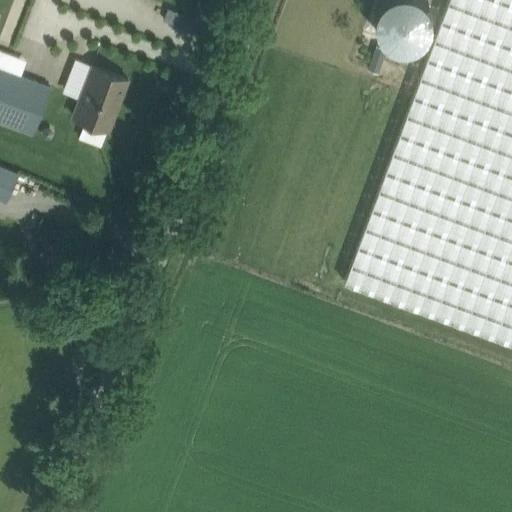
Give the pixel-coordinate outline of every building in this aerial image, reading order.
[(511,0),(447,0),(345,279),(511,340),(511,0)] [(370,0),(369,43),(419,44),(420,0),(370,0)] [(174,23),(179,11),(168,7),(163,19),(174,23)] [(376,44),(372,54),(383,58),(387,48),(376,44)] [(128,77),(110,70),(93,64),(74,115),(109,128),(128,77)] [(52,86),(0,65),(0,120),(33,134),(52,86)] [(19,172),(0,164),(0,198),(6,202),(19,172)]
